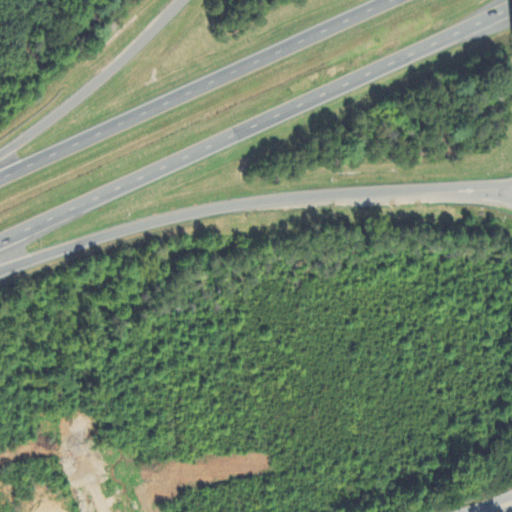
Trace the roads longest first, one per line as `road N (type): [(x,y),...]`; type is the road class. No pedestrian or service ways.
road 1 (motorway): [(0,246),(511,12)]
road 2 (motorway): [(0,268),(204,211),(511,185)]
road 3 (motorway): [(400,0),(0,184)]
road 4 (motorway): [(182,0),(61,116),(0,155)]
